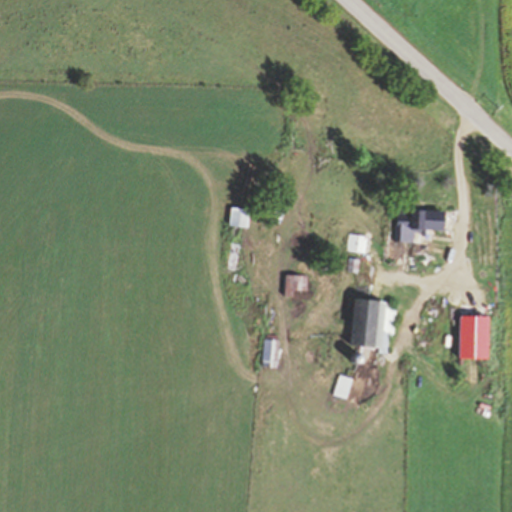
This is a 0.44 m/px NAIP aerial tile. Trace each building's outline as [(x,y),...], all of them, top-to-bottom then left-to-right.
[(446,213),(398,208),(395,240),(413,242),(414,229),(444,231),(446,213)] [(350,235),(347,253),(366,255),(369,237),(350,235)] [(412,256),(411,265),(433,267),(434,258),(412,256)] [(350,258),(348,272),(359,274),(361,259),(350,258)] [(287,274),(285,296),(306,297),(307,275),(287,274)] [(358,297),(353,343),(381,346),(380,353),(388,354),(390,334),(396,335),(400,302),(358,297)] [(265,338),(263,367),(278,367),(281,339),(265,338)] [(341,374),(335,395),(349,399),(356,378),(341,374)]
